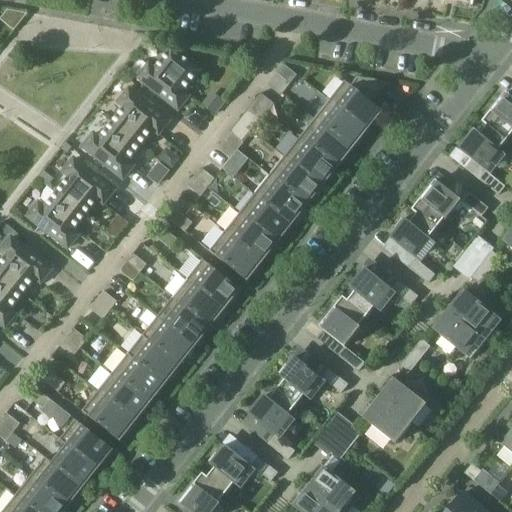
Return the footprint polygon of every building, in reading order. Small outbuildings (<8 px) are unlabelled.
[(182,92),(198,71),(171,49),(155,70),(149,65),(138,78),(178,110),(189,97),(182,92)] [(290,85),(297,75),(284,65),(277,74),(290,85)] [(345,81),(329,101),(367,131),(383,112),(372,103),(387,84),(357,79),(351,86),(345,81)] [(124,108),(112,123),(140,145),(152,130),(158,135),(169,121),(129,89),(118,103),(124,108)] [(482,122),(487,126),(487,125),(506,141),(511,133),(511,97),(505,93),(482,122)] [(261,94),(254,102),(267,113),(274,104),(261,94)] [(215,95),(205,108),(214,115),(224,102),(215,95)] [(314,120),(352,150),(367,131),(329,101),(314,120)] [(267,113),(254,102),(247,111),(260,122),(267,113)] [(314,120),(299,138),(337,169),(352,150),(314,120)] [(127,161),(140,145),(112,123),(100,139),(93,134),(83,147),(123,179),(134,166),(127,161)] [(506,141),(487,125),(487,126),(480,135),(475,131),(459,151),(485,171),(501,152),(499,150),(506,141)] [(231,131),(224,140),(238,151),(245,142),(231,131)] [(299,138),(284,157),(323,187),(337,169),(299,138)] [(238,151),(224,140),(217,149),(231,159),(238,151)] [(164,153),(160,158),(172,167),(178,159),(169,152),(164,153)] [(323,187),(284,157),(269,176),(308,206),(323,187)] [(69,177),(57,193),(85,215),(97,199),(103,204),(114,191),(74,159),(63,172),(69,177)] [(159,164),(149,177),(158,184),(168,171),(159,164)] [(201,169),(194,177),(208,188),(215,179),(201,169)] [(43,171),(38,178),(48,186),(54,179),(43,171)] [(499,196),(505,187),(486,171),(479,180),(499,196)] [(269,176),(254,195),(293,225),(308,206),(269,176)] [(194,177),(187,186),(201,197),(208,188),(194,177)] [(412,210),(417,214),(436,229),(444,219),(446,221),(461,202),(435,181),(412,210)] [(72,230),(85,215),(57,193),(44,208),(38,203),(28,217),(68,249),(78,235),(72,230)] [(481,217),(488,209),(468,193),(461,202),(481,217)] [(293,225),(254,195),(239,214),(278,244),(293,225)] [(185,232),(192,223),(179,213),(172,222),(185,232)] [(239,214),(224,232),(263,263),(278,244),(239,214)] [(417,214),(409,223),(405,220),(403,221),(402,220),(395,228),(397,229),(389,239),(415,259),(430,240),(429,239),(436,229),(417,214)] [(118,216),(106,231),(115,239),(128,223),(118,216)] [(171,250),(178,241),(165,230),(158,239),(171,250)] [(511,231),(503,242),(511,249),(511,231)] [(263,263),(224,232),(209,252),(247,282),(263,263)] [(7,256),(0,264),(0,276),(22,294),(34,278),(40,283),(51,270),(11,238),(0,251),(7,256)] [(492,252),(482,265),(490,272),(500,259),(492,252)] [(134,254),(127,262),(140,273),(147,264),(134,254)] [(202,260),(187,280),(225,310),(241,291),(202,260)] [(428,284),(435,275),(415,260),(409,268),(428,284)] [(140,273),(127,262),(120,271),(133,282),(140,273)] [(490,272),(482,265),(471,278),(480,285),(490,272)] [(354,292),(347,301),(347,302),(366,317),(374,308),(376,309),(391,290),(365,269),(350,289),(354,292)] [(9,309),(22,294),(0,276),(0,323),(5,328),(16,314),(9,309)] [(225,310),(187,280),(172,298),(210,329),(225,310)] [(411,306),(418,297),(398,281),(391,290),(411,306)] [(97,300),(110,311),(117,302),(104,291),(97,300)] [(464,291),(449,311),(466,325),(481,336),(481,335),(496,317),(482,305),(464,291)] [(366,317),(347,302),(347,301),(343,297),(319,327),(345,348),(360,328),(358,327),(366,317)] [(172,298),(157,317),(195,347),(210,329),(172,298)] [(103,320),(110,311),(97,300),(90,309),(103,320)] [(481,336),(466,325),(449,311),(433,331),(451,344),(465,356),(470,360),(486,339),(481,335),(481,336)] [(195,347),(157,317),(142,336),(180,366),(195,347)] [(67,338),(80,349),(87,340),(74,329),(67,338)] [(166,385),(180,366),(142,336),(127,355),(166,385)] [(73,357),(80,349),(67,338),(60,347),(73,357)] [(422,340),(411,353),(420,360),(430,347),(422,340)] [(112,373),(151,404),(166,385),(127,355),(125,358),(112,348),(102,360),(115,370),(112,373)] [(358,372),(365,364),(345,348),(338,356),(358,372)] [(420,360),(411,353),(401,366),(410,373),(420,360)] [(284,381),(277,390),(296,405),(304,396),(305,397),(321,378),(295,358),(287,367),(285,366),(279,374),(281,375),(280,377),(284,381)] [(341,394),(348,385),(328,369),(321,378),(341,394)] [(58,393),(65,384),(51,373),(44,382),(58,393)] [(136,423),(151,404),(112,373),(97,392),(136,423)] [(394,380),(379,399),(410,424),(426,405),(412,394),(394,380)] [(44,410),(51,401),(38,390),(31,399),(44,410)] [(288,415),(296,405),(277,390),(269,400),(264,396),(249,415),(275,436),(290,417),(288,415)] [(136,423),(97,392),(82,412),(120,442),(136,423)] [(395,444),(410,424),(379,399),(363,419),(381,433),(395,444)] [(6,414),(0,421),(0,422),(13,433),(20,424),(6,414)] [(59,440),(66,445),(98,470),(114,450),(75,420),(59,440)] [(13,433),(0,422),(0,436),(6,442),(13,433)] [(511,432),(502,445),(511,453),(511,425),(510,427),(511,428),(511,432)] [(341,441),(350,448),(360,436),(351,429),(341,441)] [(288,460),(295,452),(275,436),(268,445),(288,460)] [(350,448),(341,441),(331,454),(340,461),(350,448)] [(66,445),(52,463),(51,463),(83,489),(98,470),(66,445)] [(214,469),(207,478),(206,478),(226,494),(233,484),(235,486),(250,466),(271,483),(277,474),(245,448),(238,457),(225,446),(217,456),(215,454),(209,462),(211,464),(209,465),(214,469)] [(45,458),(30,477),(68,508),(83,489),(51,463),(52,463),(45,458)] [(482,472),(472,464),(464,474),(474,481),(482,472)] [(308,488),(326,502),(338,511),(357,511),(353,508),(361,498),(355,493),(342,482),(324,468),(308,488)] [(474,481),(491,495),(498,485),(500,484),(483,470),(481,472),(474,481)] [(226,494),(206,478),(207,478),(202,474),(179,504),(188,511),(214,511),(220,505),(218,504),(226,494)] [(30,477),(15,496),(35,511),(64,511),(68,508),(30,477)] [(500,502),(508,493),(498,485),(491,495),(500,502)] [(338,511),(326,502),(308,488),(293,507),(298,511),(338,511)] [(449,511),(484,511),(463,494),(448,511),(449,511)] [(35,511),(15,496),(2,511),(35,511)]
